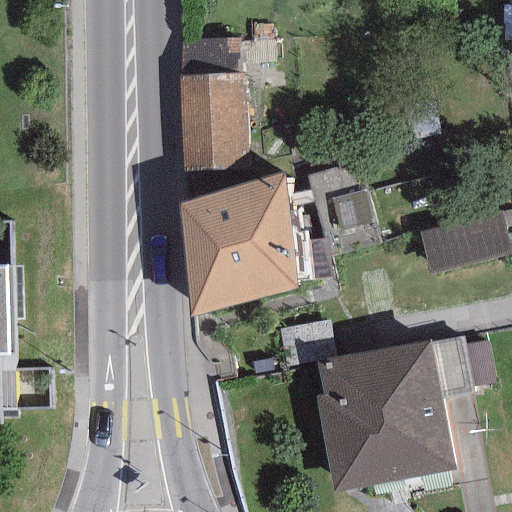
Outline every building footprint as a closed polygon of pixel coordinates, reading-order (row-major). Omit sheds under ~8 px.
[(182,40),(179,77),(234,76),(236,39),(182,40)] [(247,171),(243,76),(234,76),(179,77),(183,171),(247,171)] [(297,288),(285,175),(178,204),(190,317),(297,288)] [(364,189),(330,199),(339,233),(374,224),(364,189)] [(420,233),(430,275),(510,255),(500,213),(420,233)] [(0,426),(0,411),(15,410),(14,368),(0,367),(0,353),(12,354),(10,265),(0,265),(0,426)] [(428,341),(314,362),(322,398),(314,399),(334,494),(456,470),(428,341)]
